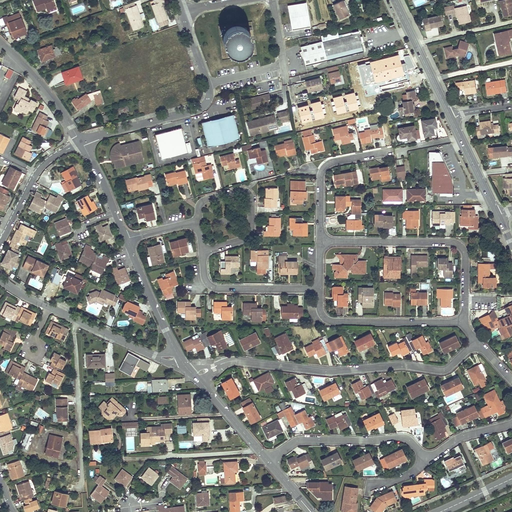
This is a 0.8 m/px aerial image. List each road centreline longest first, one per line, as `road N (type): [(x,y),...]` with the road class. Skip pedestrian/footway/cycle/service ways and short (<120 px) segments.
road 1 (residential): [(476,341),(438,370),(237,361),(213,367)]
road 2 (residential): [(463,322),(464,254),(457,244),(320,240)]
road 3 (residential): [(268,460),(296,440),(400,437),(425,460)]
road 4 (residential): [(319,289),(321,315),(333,321),(463,322)]
road 5 (residential): [(199,220),(206,199),(244,191),(251,202),(246,237),(202,251)]
road 6 (residential): [(80,141),(196,109),(208,84)]
road 7 (residential): [(393,151),(322,169),(320,240)]
road 8 (residential): [(319,289),(213,287),(202,251)]
road 9 (residential): [(0,242),(36,171),(80,141)]
road 10 (secondary): [(394,0),(451,118)]
road 11 (residential): [(80,141),(0,41)]
road 12 (residential): [(174,350),(126,239)]
road 13 (residential): [(48,306),(158,356)]
